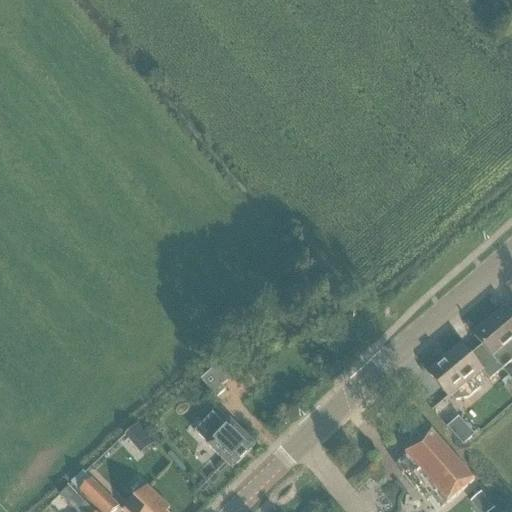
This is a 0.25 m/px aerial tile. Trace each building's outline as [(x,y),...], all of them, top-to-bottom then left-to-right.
[(502,372),(511,363),(511,319),(504,311),(491,322),(474,337),(483,348),(482,348),(502,372)] [(482,372),(490,382),(502,372),(482,348),(471,358),(462,347),(429,375),(449,400),(452,398),(456,403),(469,400),(481,390),(472,380),(482,372)] [(225,391),(221,387),(243,369),(231,355),(201,381),(216,399),(225,391)] [(212,415),(194,433),(208,446),(233,470),(256,446),(231,422),(225,428),(212,415)] [(475,482),(433,433),(406,456),(407,456),(401,462),(406,468),(401,473),(422,497),(427,493),(442,510),(448,505),(475,482)] [(78,492),(98,511),(113,511),(118,507),(90,480),(78,492)] [(168,511),(170,510),(148,488),(124,511),(168,511)] [(478,511),(491,511),(494,510),(482,495),(472,504),(478,511)]
